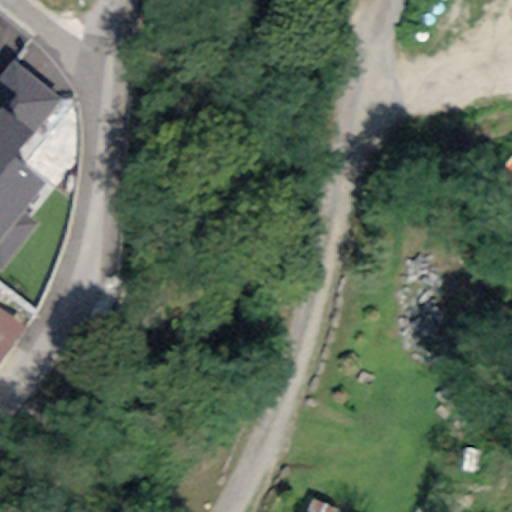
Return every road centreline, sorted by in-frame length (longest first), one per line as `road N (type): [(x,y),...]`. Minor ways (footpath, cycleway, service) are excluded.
road 1 (track): [(387,0),(354,93),(287,394),(238,511)]
road 2 (residential): [(102,56),(87,255),(57,325),(0,411)]
